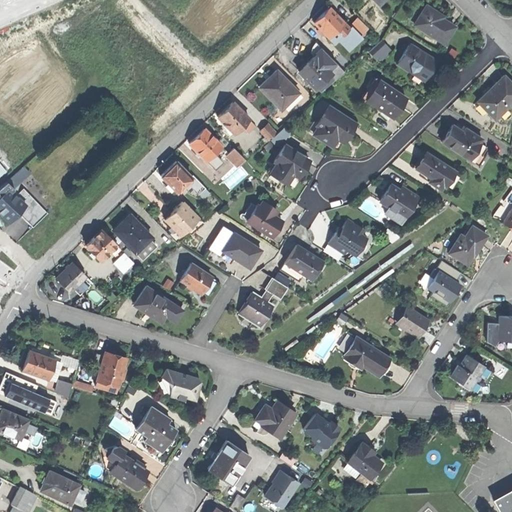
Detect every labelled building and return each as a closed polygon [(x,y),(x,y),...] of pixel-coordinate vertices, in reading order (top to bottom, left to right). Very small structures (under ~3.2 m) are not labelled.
[(425,2),(412,20),(440,41),(451,25),(440,17),(435,13),(437,11),(425,2)] [(320,14),(312,20),(326,36),(331,31),(342,21),(328,5),(320,14)] [(348,26),(342,21),(331,31),(334,34),(339,30),(351,43),(358,37),(348,26)] [(350,23),(348,26),(358,37),(361,35),(350,23)] [(368,48),(374,55),(385,45),(379,38),(368,48)] [(308,50),(311,53),(320,45),(314,39),(312,41),(308,50)] [(396,61),(422,76),(428,67),(433,57),(408,42),(396,61)] [(320,45),(311,53),(328,71),(333,76),(334,78),(343,69),(338,64),(333,58),(320,45)] [(297,67),(313,85),(314,84),(328,71),(311,53),(304,60),(297,67)] [(338,53),(333,58),(338,64),(344,59),(338,53)] [(348,56),(344,59),(338,64),(343,69),(352,61),(348,56)] [(259,84),(279,105),(296,89),(274,66),(270,71),(267,74),(268,75),(259,84)] [(333,76),(328,71),(314,84),(319,89),(333,76)] [(365,85),(371,89),(379,76),(372,72),(365,85)] [(486,109),(493,116),(511,98),(511,82),(503,73),(477,99),(478,101),(486,109)] [(366,97),(392,113),(398,104),(405,93),(379,76),(371,89),(366,97)] [(216,114),(231,130),(247,116),(231,99),(223,107),(216,114)] [(482,112),(486,109),(478,101),(474,104),(482,112)] [(321,125),(317,132),(336,144),(340,136),(345,129),(348,130),(355,119),(328,102),(316,122),(321,125)] [(261,135),(265,139),(275,130),(266,121),(258,128),(263,133),(261,135)] [(312,129),(317,132),(321,125),(316,122),(312,129)] [(445,131),(440,139),(469,158),(479,142),(480,140),(478,139),(480,136),(463,125),(462,128),(451,122),(445,131)] [(194,134),(188,141),(204,158),(211,152),(219,144),(203,126),(194,134)] [(280,175),(288,180),(294,170),(297,165),(301,168),(309,155),(285,141),(274,158),(277,160),(272,168),(281,173),(280,175)] [(485,146),(479,142),(469,158),(478,163),(483,155),(480,153),(485,146)] [(226,150),(237,161),(243,155),(232,144),(226,150)] [(420,159),(415,166),(429,176),(427,180),(438,187),(441,183),(443,184),(453,168),(426,150),(420,159)] [(214,156),(211,152),(204,158),(208,162),(214,156)] [(166,166),(159,173),(166,181),(164,183),(169,189),(172,186),(174,189),(185,178),(189,174),(174,159),(166,166)] [(0,186),(0,187),(3,191),(9,185),(13,189),(32,174),(25,166),(0,186)] [(191,172),(189,174),(185,178),(197,191),(204,185),(191,172)] [(384,190),(379,198),(387,204),(401,212),(403,214),(416,193),(403,185),(400,189),(398,187),(389,182),(384,190)] [(0,192),(0,208),(9,219),(17,211),(25,205),(13,189),(9,185),(3,191),(0,192)] [(208,189),(204,185),(197,191),(202,195),(208,189)] [(495,216),(503,218),(511,203),(511,187),(494,215),(495,216)] [(248,217),(272,232),(282,216),(274,211),(278,206),(272,202),(264,197),(261,203),(258,201),(248,217)] [(170,209),(162,216),(184,238),(190,232),(185,226),(196,215),(180,199),(170,209)] [(511,226),(511,203),(503,218),(501,220),(511,226)] [(397,219),(401,212),(387,204),(383,210),(397,219)] [(119,220),(111,227),(133,249),(147,236),(149,234),(128,211),(119,220)] [(202,221),(196,215),(185,226),(190,232),(202,221)] [(334,231),(327,243),(343,253),(345,250),(354,255),(365,237),(359,233),(362,228),(346,218),(340,228),(337,233),(334,231)] [(459,254),(466,258),(469,252),(473,245),(476,247),(484,233),(470,224),(463,235),(458,231),(447,250),(458,256),(459,254)] [(85,241),(99,256),(109,246),(115,241),(101,226),(92,234),(85,241)] [(226,226),(213,248),(226,256),(229,251),(238,256),(249,263),(259,245),(226,226)] [(154,242),(147,236),(133,249),(140,256),(154,242)] [(119,245),(115,241),(109,246),(113,250),(119,245)] [(303,246),(295,241),(284,259),(303,271),(310,276),(321,258),(303,246)] [(112,258),(122,269),(132,259),(122,249),(112,258)] [(53,271),(66,285),(70,282),(81,272),(83,270),(70,256),(61,264),(53,271)] [(179,276),(200,289),(204,281),(210,272),(190,259),(179,276)] [(299,278),(303,271),(284,259),(280,265),(299,278)] [(457,278),(461,270),(443,260),(426,288),(450,303),(463,282),(457,278)] [(260,267),(272,274),(275,270),(263,262),(260,267)] [(273,275),(283,282),(288,275),(278,269),(273,275)] [(83,275),(81,272),(70,282),(77,289),(87,280),(83,275)] [(286,284),(283,282),(273,275),(272,274),(264,286),(271,290),(279,296),(286,284)] [(144,306),(161,316),(165,309),(171,299),(144,282),(132,301),(143,308),(144,306)] [(264,286),(259,295),(265,299),(271,290),(264,286)] [(259,295),(250,289),(237,309),(245,314),(258,323),(271,303),(265,299),(259,295)] [(394,319),(396,321),(407,304),(404,303),(394,319)] [(396,321),(417,334),(422,326),(420,324),(422,321),(425,322),(428,318),(407,304),(396,321)] [(497,314),(497,337),(511,337),(511,314),(505,314),(497,314)] [(344,352),(342,354),(351,360),(358,365),(360,362),(377,373),(389,356),(354,333),(343,351),(344,352)] [(25,355),(22,365),(47,374),(49,369),(54,371),(56,364),(59,357),(49,354),(28,347),(25,355)] [(50,350),(49,354),(59,357),(56,364),(73,370),(77,358),(50,350)] [(91,365),(99,367),(102,353),(95,351),(91,365)] [(456,361),(449,373),(458,378),(468,385),(473,377),(477,377),(479,373),(478,370),(483,362),(466,351),(459,363),(456,361)] [(112,354),(103,352),(102,353),(99,367),(96,376),(117,383),(124,358),(112,354)] [(4,368),(0,376),(0,390),(50,410),(55,397),(32,388),(35,381),(4,368)] [(194,399),(199,380),(197,377),(181,372),(165,368),(159,376),(168,382),(168,392),(168,395),(182,399),(183,396),(194,399)] [(54,389),(66,393),(70,382),(71,379),(58,375),(54,389)] [(71,379),(70,382),(94,390),(96,384),(72,376),(71,379)] [(115,388),(117,383),(96,376),(95,382),(115,388)] [(154,383),(159,392),(168,392),(168,382),(159,376),(154,383)] [(259,422),(278,434),(293,410),(283,403),(274,397),(269,406),(263,402),(254,415),(261,419),(259,422)] [(99,407),(100,403),(88,399),(86,402),(99,407)] [(143,435),(160,447),(167,436),(174,425),(165,419),(168,415),(149,403),(135,425),(145,432),(143,435)] [(0,407),(0,426),(18,434),(25,415),(1,406),(0,407)] [(330,446),(342,424),(314,409),(302,431),(330,446)] [(215,451),(206,464),(229,480),(248,451),(225,437),(215,451)] [(105,451),(115,457),(120,450),(119,440),(104,443),(105,451)] [(353,465),(366,476),(371,469),(379,459),(370,452),(367,449),(369,447),(365,443),(361,440),(346,459),(347,460),(353,465)] [(313,448),(322,453),(325,446),(316,442),(313,448)] [(115,457),(108,466),(130,481),(135,472),(140,475),(145,466),(137,461),(136,463),(132,461),(133,458),(120,450),(115,457)] [(350,469),(353,465),(347,460),(344,464),(350,469)] [(43,477),(38,486),(68,500),(72,489),(77,480),(48,466),(43,477)] [(285,507),(301,478),(280,466),(264,495),(285,507)] [(376,473),(371,469),(366,476),(371,480),(376,473)] [(137,479),(140,475),(135,472),(130,481),(134,483),(137,479)] [(10,503),(24,510),(33,492),(19,485),(10,503)] [(80,492),(72,489),(68,500),(75,503),(80,492)] [(493,497),(492,498),(499,511),(511,511),(511,489),(495,499),(493,497)] [(205,511),(223,511),(211,503),(205,511)]
